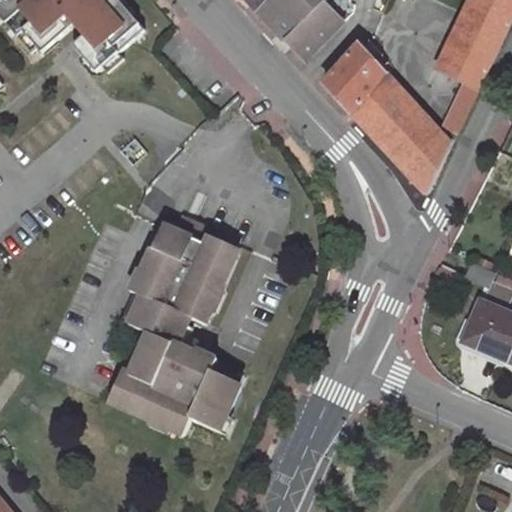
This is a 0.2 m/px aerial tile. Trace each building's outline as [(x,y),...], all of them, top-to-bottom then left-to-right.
[(146,33),(116,0),(7,0),(0,7),(0,20),(31,56),(37,50),(43,56),(75,28),(85,39),(74,49),(97,75),(103,70),(109,76),(125,61),(120,56),(146,33)] [(243,0),(282,43),(323,3),(325,0),(243,0)] [(511,0),(472,0),(439,73),(464,85),(478,92),(511,21),(511,0)] [(343,22),(323,3),(282,43),(302,63),(343,22)] [(351,117),(387,77),(363,50),(359,47),(323,87),(351,117)] [(435,130),(387,77),(351,117),(422,194),(430,193),(452,148),(435,130)] [(464,85),(452,109),(459,113),(467,117),(478,92),(464,85)] [(459,113),(455,120),(463,125),(467,117),(459,113)] [(443,127),(435,130),(452,148),(463,125),(455,120),(448,115),(443,127)] [(185,238),(192,222),(189,221),(183,218),(180,224),(175,234),(185,238)] [(213,232),(192,222),(185,238),(175,234),(163,228),(134,294),(136,295),(143,298),(130,327),(150,335),(131,379),(126,376),(122,374),(109,404),(186,438),(192,422),(221,435),(241,387),(214,374),(217,365),(178,347),(191,320),(206,327),(240,251),(210,238),(213,232)] [(496,274),(473,263),(467,277),(490,287),(496,274)] [(511,316),(482,303),(465,344),(511,364),(511,316)]
